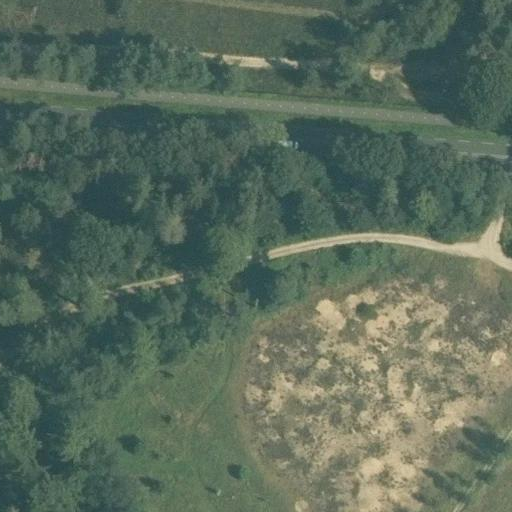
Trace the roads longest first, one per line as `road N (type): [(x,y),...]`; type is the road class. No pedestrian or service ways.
road 1 (track): [(0,360),(47,322),(106,295),(307,247),(406,240),(511,263)]
road 2 (primary): [(511,159),(0,116)]
road 3 (track): [(511,74),(0,44)]
